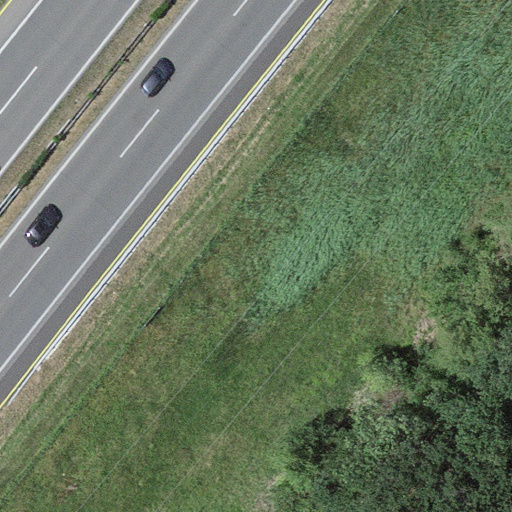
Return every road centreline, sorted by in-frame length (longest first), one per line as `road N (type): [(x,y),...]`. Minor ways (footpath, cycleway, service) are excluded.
road 1 (motorway): [(0,312),(248,0)]
road 2 (motorway): [(91,0),(0,115)]
